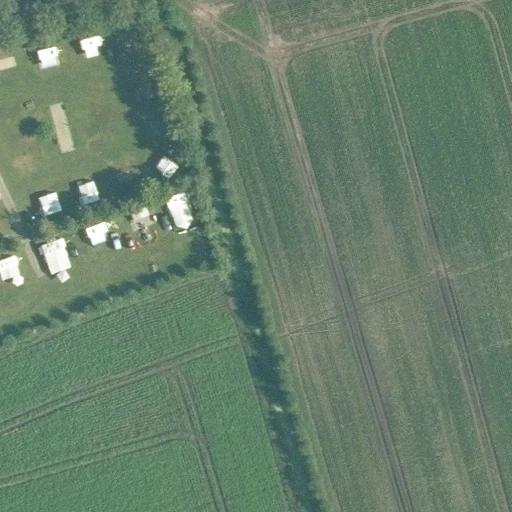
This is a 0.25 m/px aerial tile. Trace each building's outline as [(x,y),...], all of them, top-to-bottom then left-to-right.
[(137,52),(146,34),(132,27),(122,45),(137,52)] [(76,38),(80,56),(100,52),(96,34),(76,38)] [(34,48),(39,68),(58,63),(53,44),(34,48)] [(0,68),(13,65),(8,47),(0,49),(0,68)] [(156,77),(136,81),(141,101),(161,97),(156,77)] [(111,172),(116,190),(134,185),(128,167),(111,172)] [(93,181),(73,186),(77,205),(98,199),(93,181)] [(165,195),(174,226),(195,220),(186,189),(165,195)] [(142,206),(125,213),(131,230),(149,224),(142,206)] [(46,265),(68,256),(60,236),(38,246),(46,265)]
